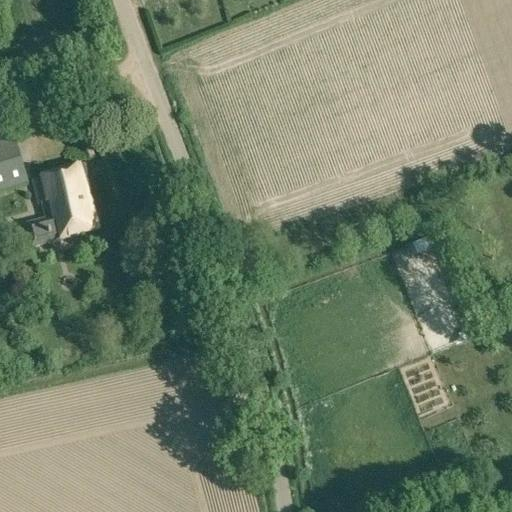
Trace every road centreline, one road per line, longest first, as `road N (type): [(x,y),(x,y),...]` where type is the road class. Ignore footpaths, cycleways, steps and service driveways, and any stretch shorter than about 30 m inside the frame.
road 1 (unclassified): [(283,511),(244,340),(121,0)]
road 2 (track): [(144,68),(0,111)]
